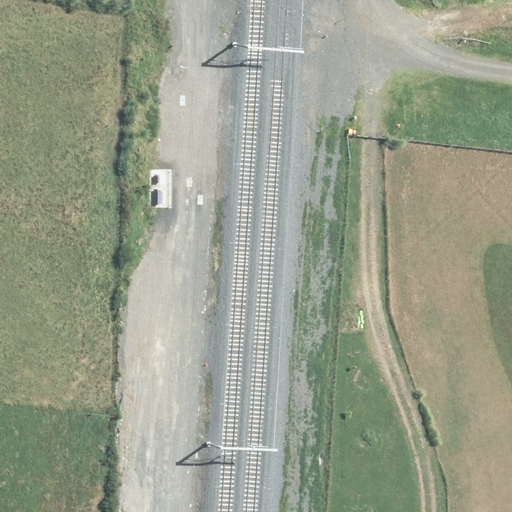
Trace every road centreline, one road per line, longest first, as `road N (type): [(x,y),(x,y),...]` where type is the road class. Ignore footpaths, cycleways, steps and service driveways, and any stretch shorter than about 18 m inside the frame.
road 1 (track): [(189,0),(163,511)]
road 2 (track): [(370,0),(384,29),(432,59),(511,71)]
